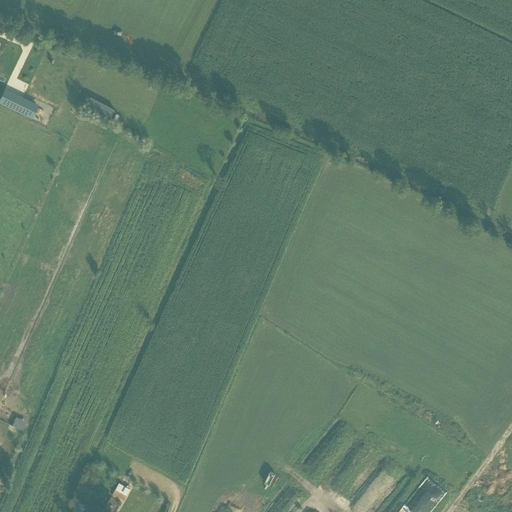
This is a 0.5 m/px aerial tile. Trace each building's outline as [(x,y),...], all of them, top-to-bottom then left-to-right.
[(5,107),(40,121),(47,104),(12,90),(5,107)] [(91,108),(102,114),(107,104),(96,99),(91,108)] [(19,428),(31,432),(35,423),(23,418),(19,428)] [(402,480),(401,480),(408,468),(398,461),(380,491),(388,497),(395,486),(398,488),(402,480)] [(445,480),(418,511),(441,511),(459,491),(445,480)] [(125,483),(120,495),(134,500),(139,489),(125,483)]
